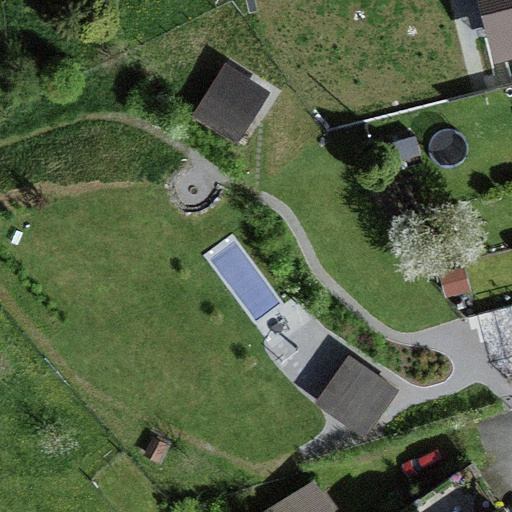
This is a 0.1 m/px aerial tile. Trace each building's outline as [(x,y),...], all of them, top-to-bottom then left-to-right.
[(511,0),(491,0),(503,47),(511,44),(511,0)] [(192,119),(237,146),(254,119),(208,92),(192,119)] [(446,293),(470,286),(463,262),(439,269),(446,293)] [(399,383),(349,349),(315,397),(365,432),(399,383)] [(143,451),(158,460),(169,442),(154,433),(143,451)] [(511,511),(511,503),(503,490),(496,495),(467,454),(384,511),(511,511)] [(260,511),(340,511),(315,473),(259,510),(260,511)]
